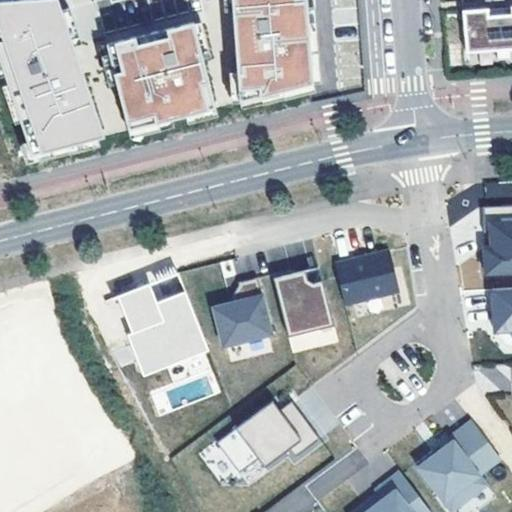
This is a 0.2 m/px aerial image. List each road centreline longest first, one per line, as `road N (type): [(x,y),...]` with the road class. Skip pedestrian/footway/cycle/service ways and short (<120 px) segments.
road 1 (tertiary): [(417,139),(0,240)]
road 2 (residential): [(443,323),(451,374),(427,403),(386,422),(360,407),(357,369),(424,321)]
road 3 (residential): [(417,139),(443,323)]
road 4 (residential): [(405,0),(417,139)]
